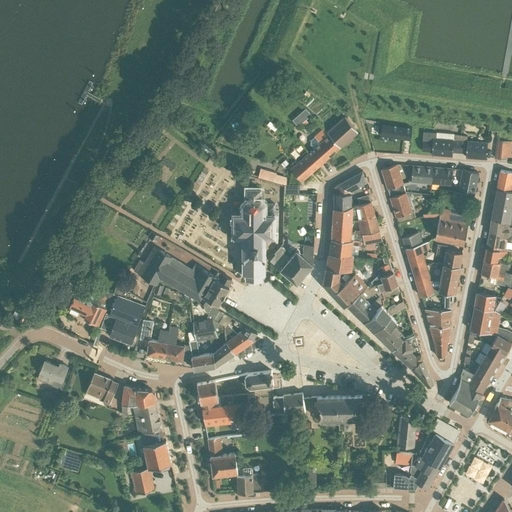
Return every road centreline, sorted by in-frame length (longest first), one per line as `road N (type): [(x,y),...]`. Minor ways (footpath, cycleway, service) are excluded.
road 1 (residential): [(449,381),(434,369),(370,158)]
road 2 (residential): [(201,507),(430,503)]
road 3 (residential): [(449,381),(491,162)]
road 4 (residential): [(174,377),(140,374),(39,333),(0,361)]
road 5 (residential): [(301,307),(316,280),(324,193),(370,158)]
road 6 (residential): [(201,507),(174,377)]
road 7 (residential): [(491,162),(370,158)]
